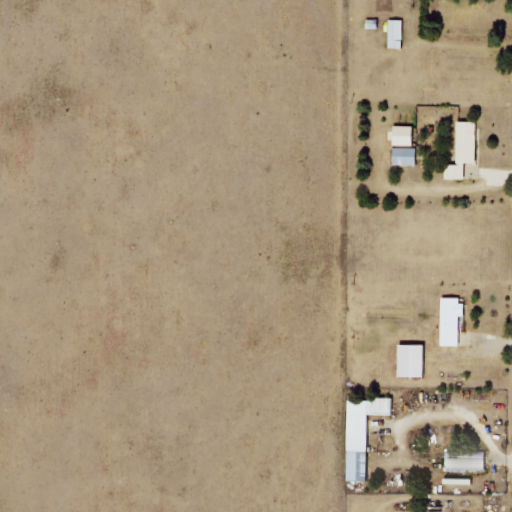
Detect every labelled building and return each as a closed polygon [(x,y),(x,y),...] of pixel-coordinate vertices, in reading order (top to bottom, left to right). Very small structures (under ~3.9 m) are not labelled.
[(401,49),(402,20),(388,20),(388,48),(401,49)] [(451,165),(450,179),(469,180),(470,163),(481,164),(482,122),(462,122),(462,165),(451,165)] [(418,146),(419,126),(399,126),(399,145),(418,146)] [(399,166),(421,165),(421,148),(398,148),(399,166)] [(446,346),(464,346),(465,316),(467,316),(467,298),(447,298),(446,346)] [(431,345),(406,345),(406,377),(431,378),(431,345)] [(355,399),(354,481),(374,481),(375,414),(397,414),(397,399),(355,399)] [(451,453),(451,470),(490,471),(491,454),(451,453)]
